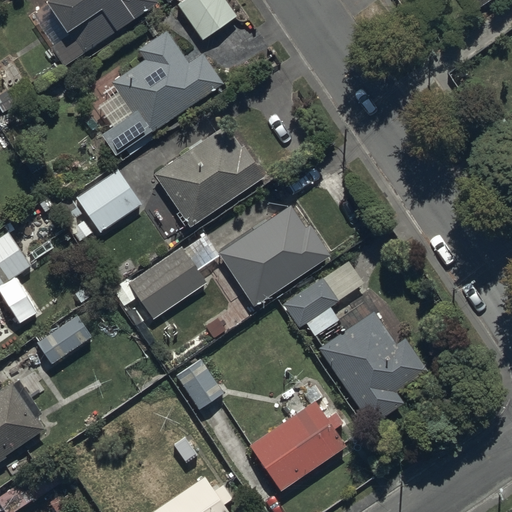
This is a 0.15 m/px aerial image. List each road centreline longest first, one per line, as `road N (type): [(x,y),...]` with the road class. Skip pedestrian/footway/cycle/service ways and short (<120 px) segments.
road 1 (tertiary): [(303,0),(511,304)]
road 2 (residential): [(511,441),(407,511)]
